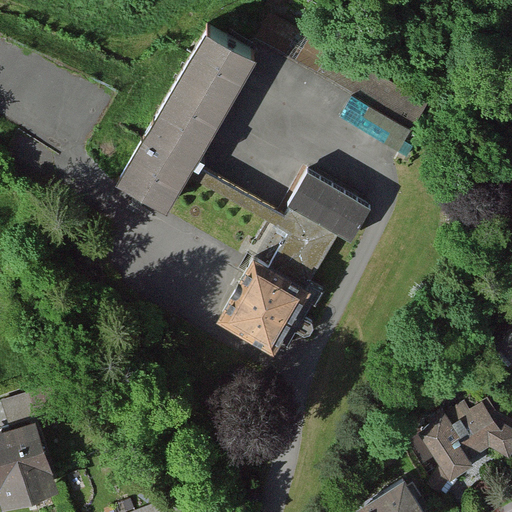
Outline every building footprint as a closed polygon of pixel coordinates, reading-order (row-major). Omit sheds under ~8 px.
[(272,11),(257,39),(351,92),(411,126),(427,98),(272,11)] [(247,39),(205,14),(114,172),(165,201),(184,168),(269,217),(288,228),(275,250),(313,272),(338,228),(348,234),(368,199),(307,164),(280,209),(188,156),(254,43),(247,39)] [(411,126),(351,92),(339,115),(398,149),(411,126)] [(306,286),(248,257),(221,312),(279,341),(306,286)] [(511,322),(496,336),(511,354),(511,322)] [(436,489),(459,460),(491,436),(499,448),(511,439),(511,422),(506,414),(497,421),(479,397),(453,416),(446,407),(420,425),(445,459),(426,481),(436,489)] [(33,414),(0,425),(0,500),(57,481),(33,414)] [(347,506),(351,511),(418,511),(425,508),(400,471),(347,506)]
